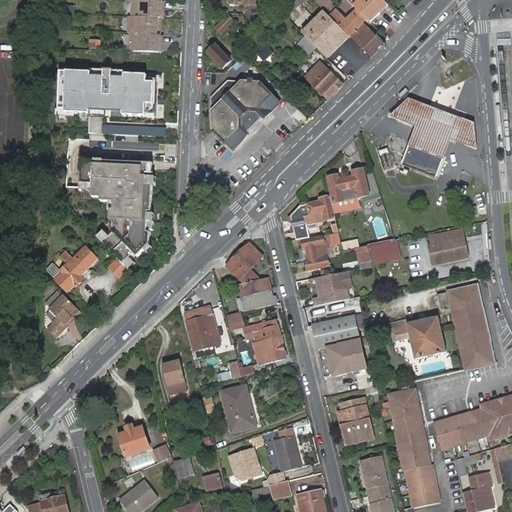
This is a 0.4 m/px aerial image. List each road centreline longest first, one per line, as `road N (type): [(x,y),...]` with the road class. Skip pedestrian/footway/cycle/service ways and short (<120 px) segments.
road 1 (residential): [(266,200),(341,511)]
road 2 (primary): [(287,181),(460,0)]
road 3 (residential): [(197,0),(184,215),(202,244)]
road 4 (primary): [(443,0),(279,168)]
road 5 (secondary): [(487,72),(511,301)]
road 6 (primary): [(202,244),(51,394)]
road 7 (primary): [(60,403),(211,253)]
road 8 (primary): [(287,181),(433,46)]
